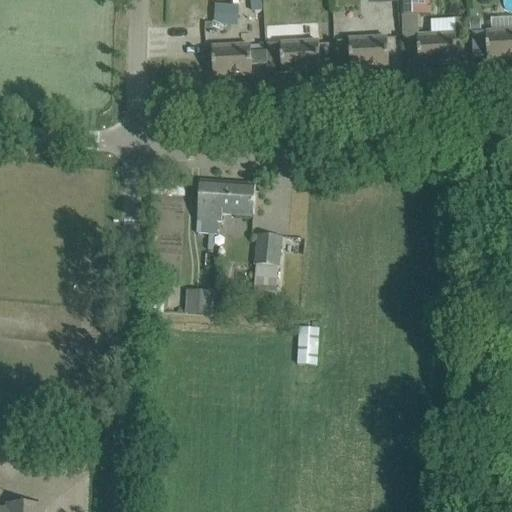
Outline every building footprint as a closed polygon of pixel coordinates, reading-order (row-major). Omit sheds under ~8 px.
[(262,0),(251,0),(253,13),(264,12),(262,0)] [(405,0),(405,15),(407,15),(417,15),(432,15),(431,0),(405,0)] [(238,25),(239,9),(215,7),(215,24),(238,25)] [(455,20),(438,21),(439,36),(418,37),(420,67),(458,65),(456,35),(455,20)] [(511,31),(487,33),(487,43),(488,63),(511,61),(511,31)] [(349,41),(350,51),(351,71),(389,69),(388,39),(349,41)] [(281,45),(281,54),(283,74),(321,72),(319,43),(281,45)] [(251,54),(251,46),(212,48),(214,78),(253,76),(252,67),(267,67),(267,54),(251,54)] [(153,182),(152,196),(185,198),(186,184),(153,182)] [(256,188),(201,184),(198,222),(199,222),(198,236),(219,237),(220,224),(222,224),(222,216),(254,218),(256,188)] [(278,268),(280,268),(283,238),(257,236),(254,266),(256,266),(255,286),(276,288),(278,268)] [(188,314),(216,315),(217,291),(188,290),(188,314)] [(317,365),(318,335),(300,334),(299,364),(317,365)]
